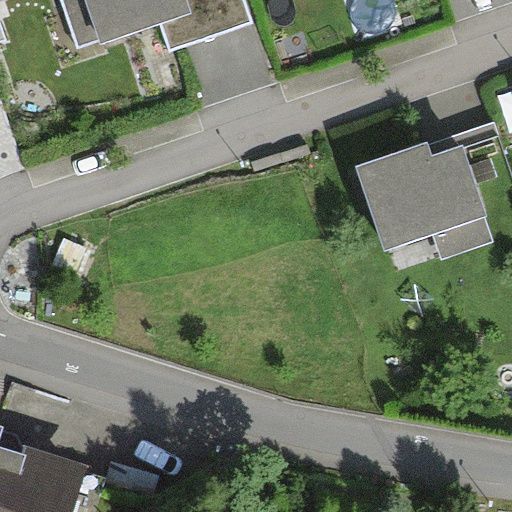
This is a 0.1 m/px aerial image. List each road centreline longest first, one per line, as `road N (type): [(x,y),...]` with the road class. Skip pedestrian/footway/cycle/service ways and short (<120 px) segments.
road 1 (residential): [(0,220),(511,39)]
road 2 (unclassified): [(0,332),(261,419),(511,460)]
